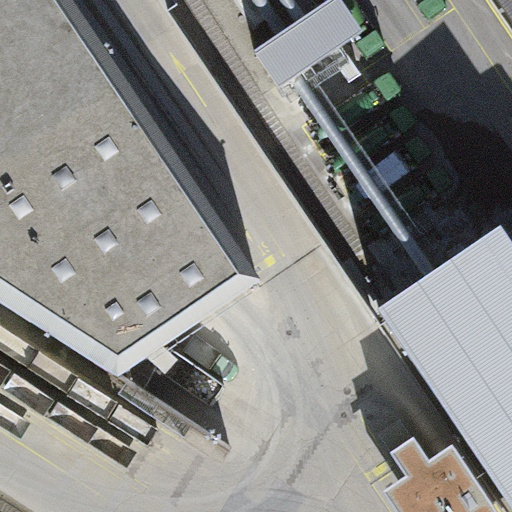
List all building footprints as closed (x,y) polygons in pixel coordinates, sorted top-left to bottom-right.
[(0,0),(0,301),(117,377),(261,283),(70,0),(0,0)] [(343,0),(328,0),(257,51),(281,84),(362,26),(343,0)] [(511,0),(500,0),(511,17),(511,0)] [(371,308),(511,511),(511,224),(509,226),(503,218),(371,308)] [(404,446),(392,454),(407,477),(386,491),(400,511),(495,511),(453,449),(431,463),(414,439),(404,446)]
